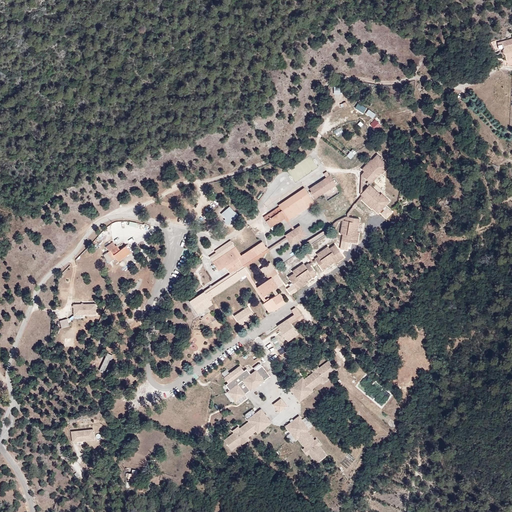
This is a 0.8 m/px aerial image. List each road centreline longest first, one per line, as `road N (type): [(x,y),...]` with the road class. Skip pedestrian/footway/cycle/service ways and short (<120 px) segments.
road 1 (residential): [(293,303),(179,383),(157,385),(146,363),(146,325),(169,242),(149,221),(108,218),(44,280),(10,380)]
road 2 (track): [(418,0),(414,76),(383,84),(334,78),(286,152),(173,188),(122,216)]
road 3 (track): [(14,405),(49,435),(91,511)]
